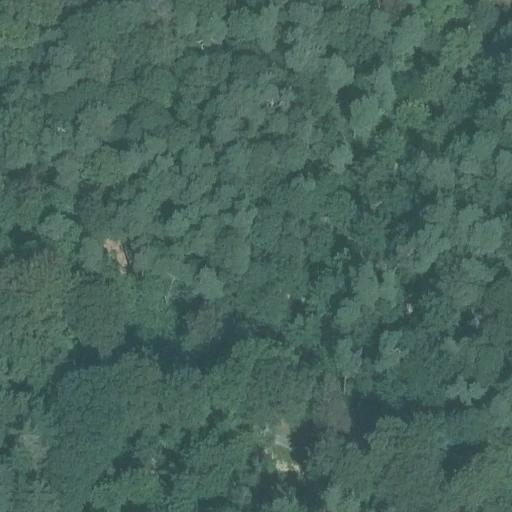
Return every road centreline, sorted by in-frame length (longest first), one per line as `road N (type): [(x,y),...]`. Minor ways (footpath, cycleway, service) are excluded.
road 1 (track): [(217,417),(511,0)]
road 2 (unclassified): [(429,511),(217,417)]
